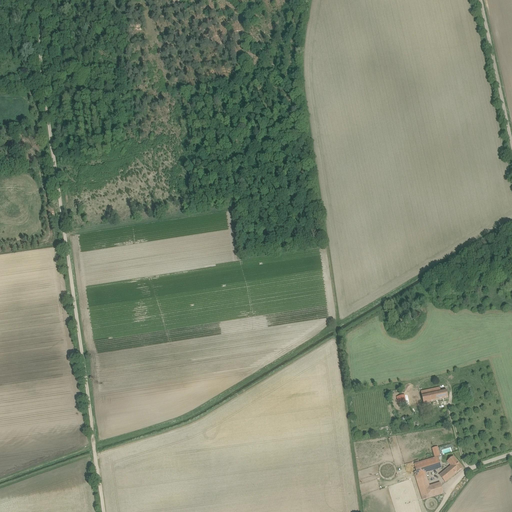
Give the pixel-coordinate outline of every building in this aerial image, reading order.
[(441,391),(440,388),(421,392),(424,404),(448,398),(447,390),(441,391)] [(398,408),(404,406),(400,397),(395,399),(398,408)] [(418,476),(426,473),(442,468),(438,457),(414,464),(418,476)] [(440,476),(445,482),(463,468),(454,458),(453,457),(447,461),(452,466),(440,476)] [(444,494),(441,483),(430,486),(430,488),(420,491),(421,495),(423,500),(444,494)]
